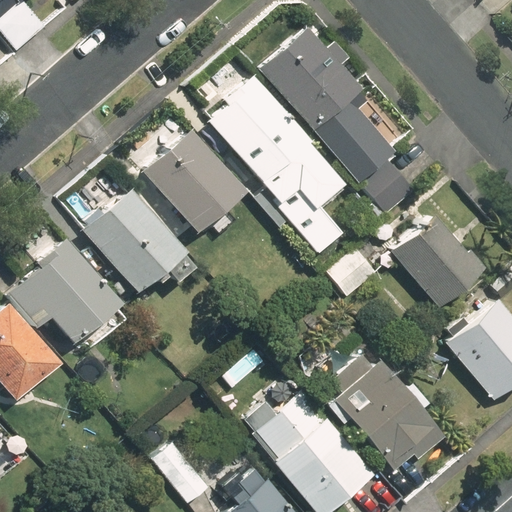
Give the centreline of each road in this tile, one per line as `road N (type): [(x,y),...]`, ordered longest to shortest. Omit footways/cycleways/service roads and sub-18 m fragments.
road 1 (residential): [(0,150),(174,0)]
road 2 (tertiary): [(511,141),(389,0)]
